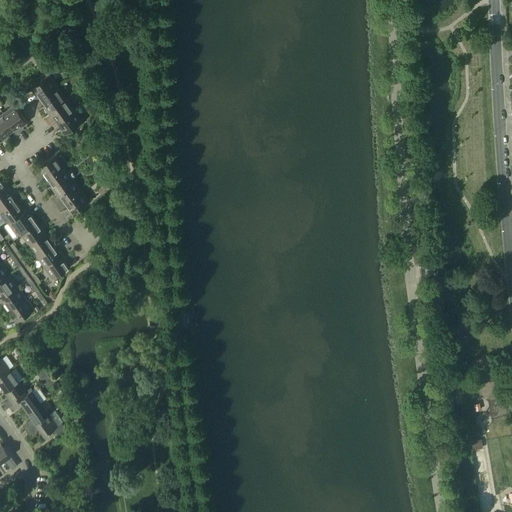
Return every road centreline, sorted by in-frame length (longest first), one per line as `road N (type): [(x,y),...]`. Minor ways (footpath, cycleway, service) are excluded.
road 1 (residential): [(511,258),(495,0)]
road 2 (residential): [(86,264),(10,157)]
